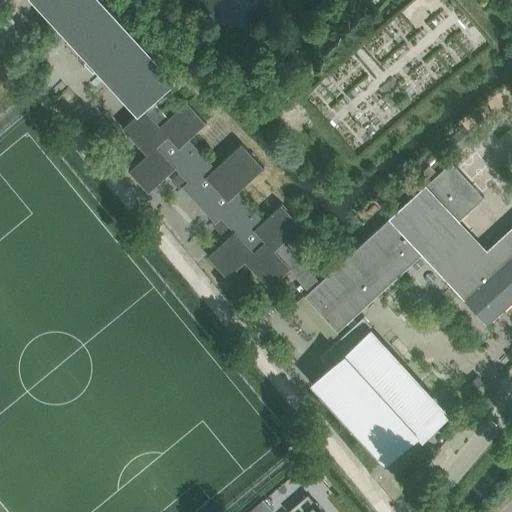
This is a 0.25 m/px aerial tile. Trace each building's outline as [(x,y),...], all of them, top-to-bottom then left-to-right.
[(176,78),(104,0),(34,0),(88,58),(84,62),(93,72),(97,68),(117,91),(137,112),(122,126),(146,153),(128,169),(148,191),(175,167),(180,172),(176,176),(184,184),(182,186),(215,222),(217,220),(225,229),(229,225),(233,230),(207,255),(227,277),(245,260),(269,287),(288,269),(296,277),(308,291),(304,295),(331,324),(336,330),(344,323),(430,244),(451,267),(443,274),(446,278),(450,281),(457,274),(467,285),(458,293),(486,323),(511,299),(511,229),(486,253),(457,221),(475,205),(484,197),(451,161),(442,169),(320,281),(283,241),(301,225),(280,203),(262,219),(236,191),(263,167),(240,143),(214,167),(188,139),(206,122),(186,100),(168,117),(152,99),(176,78)] [(0,13),(0,33),(1,34),(15,21),(4,9),(0,13)] [(289,75),(273,87),(284,101),(299,88),(289,75)] [(463,126),(448,139),(459,152),(474,138),(463,126)] [(366,331),(365,332),(364,331),(370,325),(362,316),(320,356),(329,365),(311,381),(384,461),(439,411),(366,331)] [(477,376),(463,389),(474,400),(488,387),(477,376)] [(308,495),(288,511),(287,511),(324,511),(315,501),(314,502),(308,495)]
